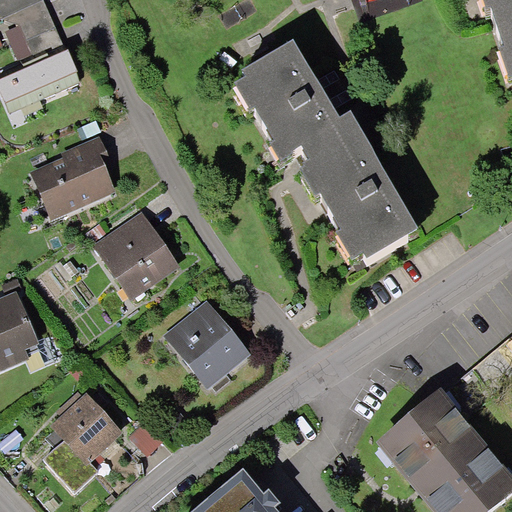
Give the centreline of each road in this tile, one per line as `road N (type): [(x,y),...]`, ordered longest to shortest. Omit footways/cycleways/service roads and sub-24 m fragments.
road 1 (residential): [(94,0),(176,186),(313,377)]
road 2 (residential): [(511,248),(313,377)]
road 3 (residential): [(313,377),(140,511)]
